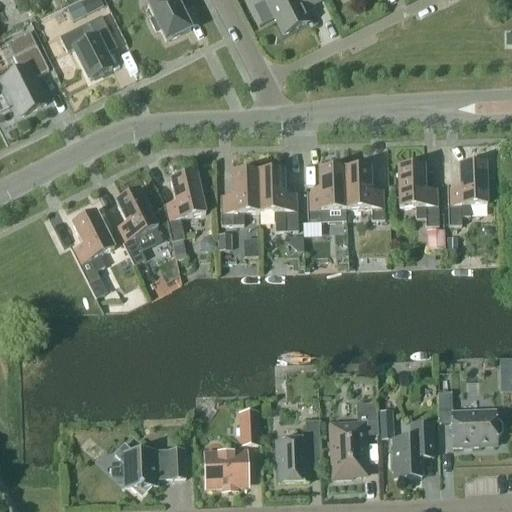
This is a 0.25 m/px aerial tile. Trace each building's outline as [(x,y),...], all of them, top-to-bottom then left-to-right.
[(79,4),(66,11),(73,25),(86,18),(103,10),(98,0),(90,0),(80,5),(79,4)] [(153,20),(149,22),(155,35),(160,33),(166,45),(191,32),(180,11),(191,6),(187,0),(161,0),(147,7),(153,20)] [(283,37),(308,25),(302,12),(320,3),(317,0),(267,0),(265,1),(270,11),(275,21),(283,37)] [(270,11),(258,18),(262,27),(275,21),(270,11)] [(90,83),(112,72),(101,51),(113,44),(101,19),(59,40),(67,55),(74,52),(90,83)] [(0,82),(19,120),(47,107),(34,81),(48,74),(35,48),(13,59),(19,73),(0,82)] [(447,192),(448,229),(461,229),(461,221),(470,220),(470,209),(486,208),(485,167),(459,168),(459,191),(447,192)] [(437,192),(424,192),(424,169),(397,170),(399,211),(415,211),(415,223),(425,222),(425,230),(438,230),(437,192)] [(371,224),(384,224),(383,194),(371,194),(370,171),(344,172),(345,213),(371,212),(371,224)] [(319,196),(306,196),(307,226),(308,237),(321,237),(320,226),(320,214),(345,213),(344,172),(318,173),(319,196)] [(298,235),(296,197),(284,197),(283,174),(257,175),(259,216),(274,215),(275,235),(298,235)] [(232,199),(220,199),(221,229),(243,229),(243,216),(259,216),(257,175),(231,176),(232,199)] [(175,206),(163,208),(171,245),(182,243),(184,242),(180,223),(205,217),(202,204),(196,177),(170,183),(175,206)] [(156,231),(158,230),(139,193),(115,205),(126,226),(115,232),(128,258),(134,269),(145,263),(142,256),(163,245),(156,231)] [(82,248),(71,253),(88,287),(99,281),(96,274),(104,270),(99,259),(114,252),(95,215),(71,227),(82,248)] [(429,233),(429,252),(444,251),(443,233),(429,233)] [(232,254),(231,237),(216,238),(217,255),(232,254)] [(447,240),(447,253),(456,253),(456,240),(447,240)] [(258,261),(257,242),(242,243),(243,261),(258,261)] [(182,243),(171,245),(175,263),(186,261),(182,243)] [(99,281),(88,287),(95,303),(107,297),(99,281)] [(511,362),(501,363),(501,375),(511,374),(511,362)] [(451,426),(452,450),(478,449),(496,448),(496,439),(498,439),(501,435),(501,427),(498,424),(495,424),(495,414),(451,416),(451,397),(437,397),(439,426),(451,426)] [(351,479),(366,479),(364,439),(378,438),(376,406),(355,407),(357,428),(329,429),(331,466),(333,465),(334,483),(351,482),(351,479)] [(392,438),(391,414),(379,415),(380,439),(392,438)] [(256,416),(240,417),(241,449),(257,448),(256,416)] [(308,472),(320,472),(318,424),(305,424),(305,443),(275,444),(275,463),(277,463),(278,486),(308,485),(308,472)] [(420,461),(433,461),(432,429),(410,430),(411,442),(392,443),(393,482),(421,481),(420,461)] [(132,456),(124,447),(114,457),(123,465),(124,491),(130,491),(135,496),(140,491),(140,492),(144,488),(143,487),(145,485),(149,485),(150,490),(157,490),(157,482),(170,482),(170,483),(185,482),(184,453),(132,456)] [(230,455),(228,457),(205,458),(206,490),(223,489),(224,495),(235,495),(235,488),(247,488),(245,457),(243,457),(241,455),(230,455)]
